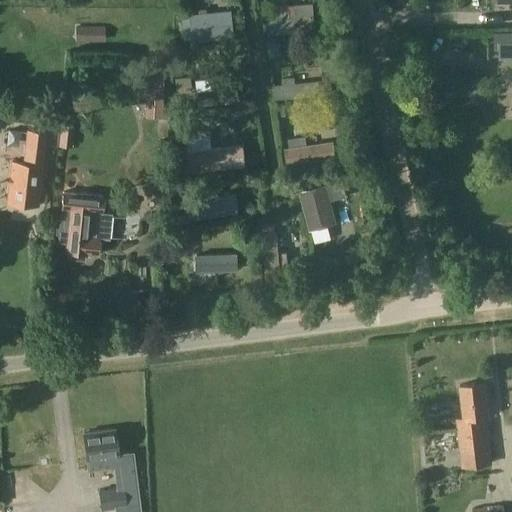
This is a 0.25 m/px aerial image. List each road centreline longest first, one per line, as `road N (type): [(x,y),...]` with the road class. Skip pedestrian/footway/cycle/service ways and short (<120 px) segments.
road 1 (unclassified): [(0,370),(425,310)]
road 2 (unclassified): [(425,310),(357,0)]
